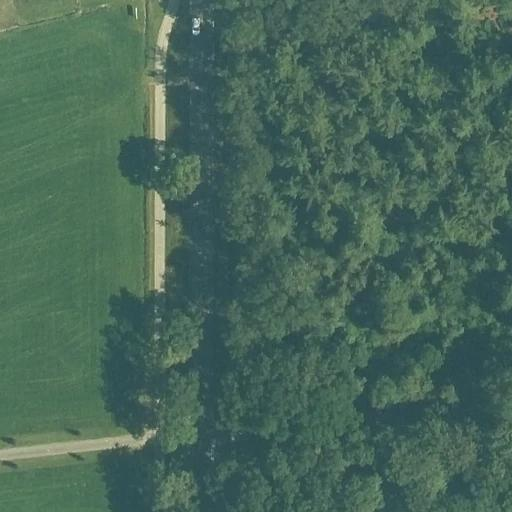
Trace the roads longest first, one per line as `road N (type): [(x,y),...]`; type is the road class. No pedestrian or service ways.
road 1 (secondary): [(200,432),(201,0)]
road 2 (unclassified): [(200,432),(511,409)]
